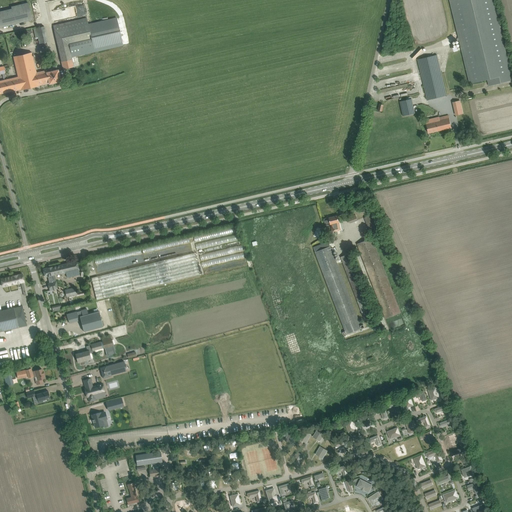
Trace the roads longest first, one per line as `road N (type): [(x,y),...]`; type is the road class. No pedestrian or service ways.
road 1 (unclassified): [(99,511),(30,258)]
road 2 (primary): [(157,226),(353,181)]
road 3 (unclassified): [(353,181),(388,0)]
road 4 (primary): [(353,181),(511,144)]
road 5 (primary): [(157,226),(0,258)]
road 6 (primary): [(30,258),(157,226)]
